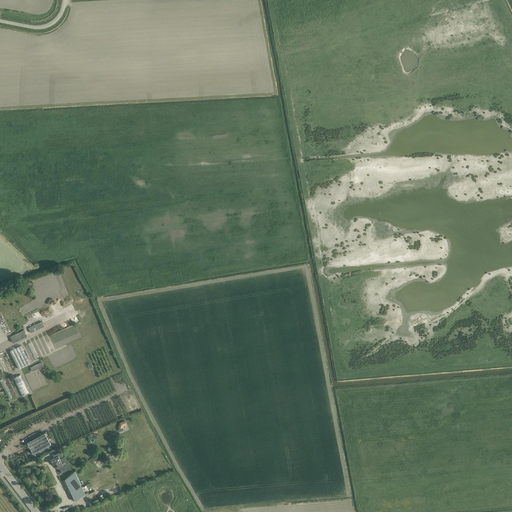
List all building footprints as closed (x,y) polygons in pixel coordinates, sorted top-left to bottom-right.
[(30,333),(44,326),(42,321),(28,328),(30,333)] [(13,343),(26,336),(23,330),(10,337),(13,343)] [(30,363),(21,345),(10,351),(19,369),(30,363)] [(32,371),(43,366),(41,362),(30,367),(32,371)] [(20,374),(13,378),(21,396),(29,393),(20,374)] [(3,378),(0,379),(0,380),(9,399),(12,397),(3,378)] [(44,433),(27,442),(33,454),(51,444),(44,433)] [(56,457),(50,460),(52,464),(54,463),(57,467),(58,466),(59,467),(63,465),(60,459),(62,457),(60,452),(54,454),(56,457)] [(75,501),(85,494),(74,472),(65,479),(75,501)]
